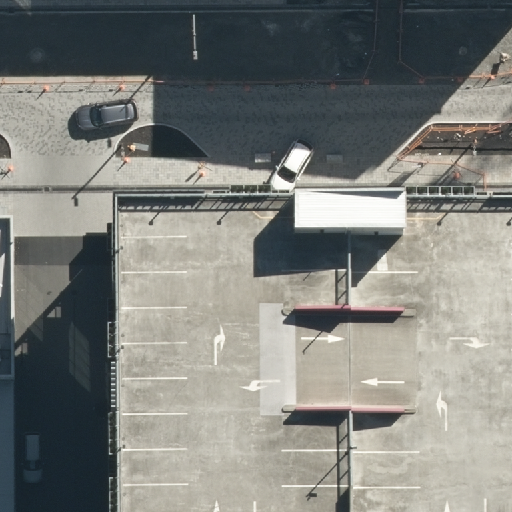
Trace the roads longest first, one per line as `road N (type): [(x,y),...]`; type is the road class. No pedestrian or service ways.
road 1 (residential): [(47,84),(47,511)]
road 2 (residential): [(205,83),(351,50),(511,50)]
road 3 (residential): [(511,102),(303,102),(205,83)]
road 4 (residential): [(47,84),(205,83)]
